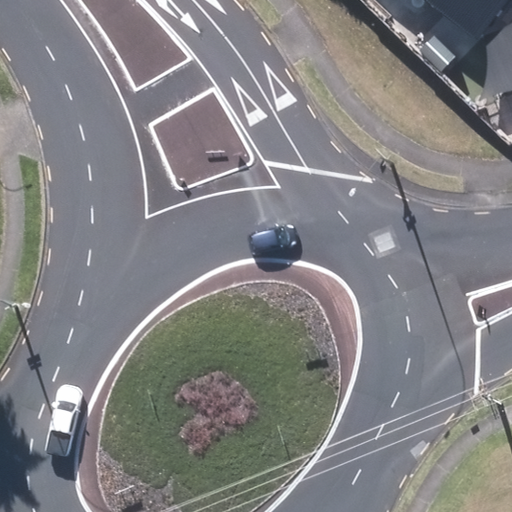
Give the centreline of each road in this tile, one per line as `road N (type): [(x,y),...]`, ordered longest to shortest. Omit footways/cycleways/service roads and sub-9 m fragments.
road 1 (secondary): [(175,0),(229,55),(310,167),(311,234)]
road 2 (secondary): [(130,234),(101,115),(48,0)]
road 3 (secondary): [(29,398),(42,332),(77,275),(130,234)]
road 4 (secondary): [(130,234),(193,213),(254,214),(311,234)]
road 5 (secondary): [(359,271),(511,256)]
road 6 (secondary): [(410,379),(407,440),(373,511)]
road 7 (secondary): [(67,511),(40,464),(29,398)]
road 8 (secondary): [(359,271),(393,321),(410,379)]
